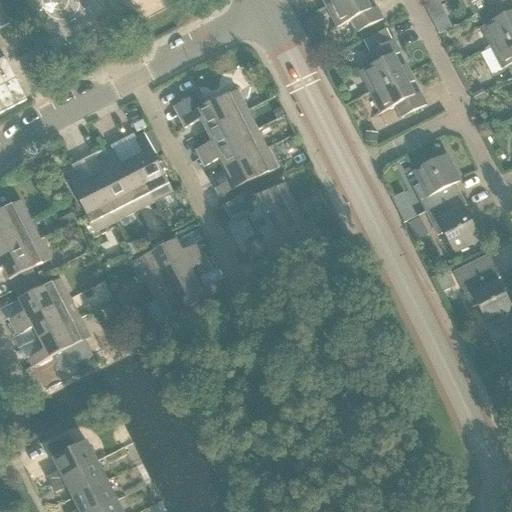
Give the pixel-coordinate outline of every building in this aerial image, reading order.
[(0,0),(0,29),(10,25),(0,4),(0,0)] [(341,0),(326,8),(337,29),(353,21),(359,32),(383,20),(377,7),(371,10),(365,0),(341,0)] [(478,0),(485,0),(490,9),(508,0),(465,0),(468,5),(478,0)] [(484,27),(481,29),(491,50),(511,39),(511,0),(508,0),(490,9),(478,16),(484,27)] [(511,74),(511,39),(491,50),(502,70),(508,67),(511,74)] [(375,66),(360,74),(370,94),(410,73),(406,65),(400,68),(394,56),(400,53),(393,41),(369,53),(375,66)] [(415,82),(410,73),(370,94),(380,114),(396,106),(402,119),(427,106),(420,93),(415,96),(409,85),(415,82)] [(184,119),(180,121),(184,129),(202,120),(207,131),(247,111),(238,92),(205,108),(199,95),(173,108),(178,106),(184,119)] [(280,108),(274,112),(278,120),(284,117),(280,108)] [(213,142),(196,151),(200,159),(257,130),(247,111),(207,131),(213,142)] [(143,119),(134,124),(138,132),(139,133),(143,131),(147,128),(143,119)] [(221,159),(227,170),(267,150),(257,130),(200,159),(204,168),(221,159)] [(133,162),(153,202),(173,192),(144,135),(135,139),(144,157),(133,162)] [(267,150),(227,170),(232,181),(215,190),(219,199),(277,169),(267,150)] [(105,155),(134,212),(153,202),(133,162),(122,168),(114,151),(105,155)] [(106,176),(95,182),(115,222),(134,212),(105,155),(97,159),(106,176)] [(414,189),(426,212),(461,195),(455,184),(461,181),(448,156),(415,173),(421,185),(414,189)] [(66,175),(95,232),(115,222),(95,182),(84,188),(75,170),(66,175)] [(224,206),(228,213),(232,222),(249,213),(255,224),(295,204),(285,184),(257,198),(253,191),(224,206)] [(426,212),(438,237),(445,233),(456,253),(480,241),(464,208),(467,207),(461,195),(426,212)] [(0,236),(31,221),(21,202),(0,212),(0,236)] [(243,244),(248,252),(304,224),(295,204),(255,224),(261,235),(243,244)] [(411,206),(399,212),(404,222),(416,216),(411,206)] [(0,236),(0,261),(41,241),(31,221),(0,236)] [(304,224),(248,252),(252,260),(268,252),(274,264),(314,243),(304,224)] [(154,232),(146,235),(150,243),(158,239),(154,232)] [(51,261),(41,241),(0,261),(0,271),(4,269),(10,281),(51,261)] [(176,241),(136,261),(146,282),(204,252),(200,243),(181,252),(176,241)] [(208,259),(204,252),(146,282),(156,301),(196,281),(190,268),(208,259)] [(466,266),(453,273),(459,284),(471,308),(478,305),(489,326),(492,333),(505,326),(501,319),(511,313),(511,308),(498,280),(501,278),(495,266),(472,278),(466,266)] [(447,272),(434,278),(442,294),(452,289),(447,278),(449,277),(447,272)] [(8,321),(13,329),(70,300),(60,280),(20,300),(26,312),(8,321)] [(196,281),(156,301),(166,321),(224,292),(219,282),(202,291),(196,281)] [(34,328),(40,339),(79,319),(70,300),(13,329),(17,337),(34,328)] [(116,302),(106,307),(111,318),(121,313),(116,302)] [(40,339),(45,351),(28,359),(32,368),(89,339),(79,319),(40,339)] [(48,447),(54,460),(60,472),(47,478),(51,486),(97,462),(87,443),(76,449),(69,436),(48,447)] [(55,493),(68,487),(73,499),(107,482),(97,462),(51,486),(55,493)] [(95,511),(117,501),(107,482),(73,499),(79,509),(73,511),(95,511)] [(122,511),(117,501),(95,511),(122,511)]
